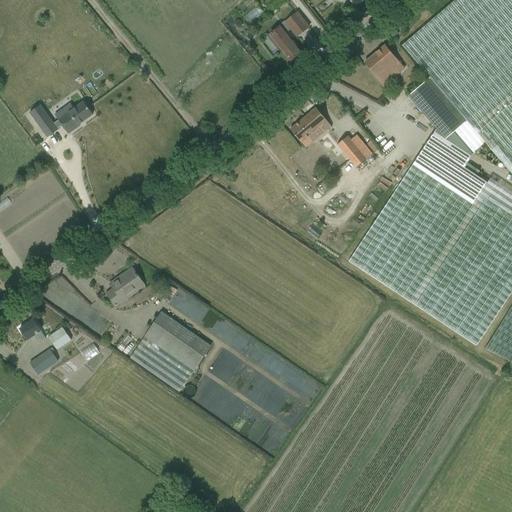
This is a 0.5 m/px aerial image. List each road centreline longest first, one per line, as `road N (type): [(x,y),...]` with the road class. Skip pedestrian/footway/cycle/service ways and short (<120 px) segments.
road 1 (tertiary): [(0,307),(311,81),(400,0)]
road 2 (track): [(216,152),(95,0)]
